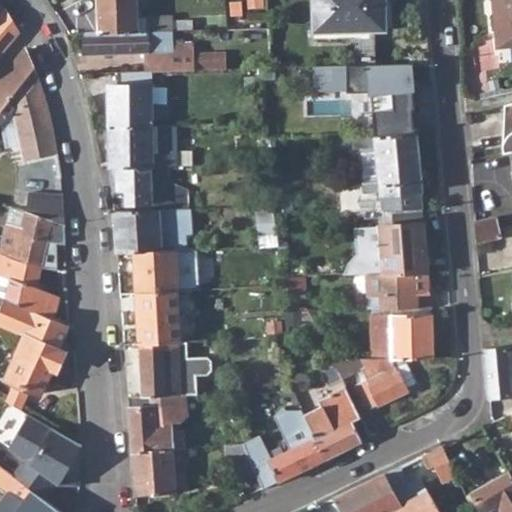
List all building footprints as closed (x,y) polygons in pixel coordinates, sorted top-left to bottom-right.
[(99,0),(101,34),(138,33),(137,20),(136,0),(99,0)] [(315,0),(316,32),(355,32),(375,31),(387,31),(386,0),(315,0)] [(511,0),(494,0),(499,47),(511,46),(511,0)] [(0,57),(20,35),(5,10),(0,16),(0,57)] [(184,19),(184,30),(210,29),(210,18),(184,19)] [(172,19),(148,20),(148,26),(143,26),(144,33),(173,32),(172,19)] [(148,20),(137,20),(138,33),(144,33),(143,26),(148,26),(148,20)] [(356,67),(376,66),(375,31),(355,32),(356,67)] [(85,34),(86,54),(146,53),(145,72),(152,72),(155,72),(195,71),(194,55),(190,55),(189,46),(174,46),(173,32),(144,33),(138,33),(101,34),(85,34)] [(0,126),(14,110),(39,80),(35,68),(27,49),(0,81),(0,126)] [(224,50),(195,51),(194,55),(195,71),(224,71),(224,50)] [(356,67),(353,67),(354,85),(354,89),(372,88),(377,135),(413,134),(412,111),(414,111),(410,66),(376,66),(356,67)] [(320,85),(354,85),(353,67),(320,68),(320,85)] [(110,126),(154,125),(152,72),(145,72),(120,72),(120,84),(110,85),(110,126)] [(39,80),(14,110),(26,161),(58,154),(49,111),(39,80)] [(154,166),(154,138),(154,125),(110,126),(111,167),(118,167),(154,166)] [(340,184),(341,211),(423,210),(416,134),(413,134),(377,135),(332,137),(333,148),(354,147),(354,150),(361,150),(364,184),(340,184)] [(134,189),(135,202),(153,202),(152,186),(170,186),(169,165),(154,166),(118,167),(119,189),(134,189)] [(28,191),(26,211),(63,224),(62,196),(28,191)] [(11,206),(1,254),(17,261),(42,267),(47,241),(64,245),(63,224),(26,211),(11,206)] [(134,251),(162,250),(169,249),(176,249),(180,249),(178,231),(189,230),(187,209),(113,211),(117,252),(134,251)] [(475,222),(477,244),(501,238),(495,217),(475,222)] [(380,257),(382,273),(427,273),(423,221),(378,225),(380,257)] [(366,259),(380,257),(378,225),(364,226),(366,259)] [(134,251),(137,292),(177,290),(179,290),(176,249),(169,249),(162,250),(134,251)] [(7,298),(52,318),(59,299),(37,287),(42,267),(17,261),(1,254),(0,255),(0,266),(2,267),(0,276),(3,277),(12,279),(7,298)] [(365,274),(367,308),(431,306),(427,273),(382,273),(365,274)] [(0,287),(0,294),(7,298),(12,279),(3,277),(0,287)] [(302,277),(287,277),(287,294),(303,293),(302,277)] [(179,290),(177,290),(178,302),(189,301),(189,289),(179,290)] [(177,290),(137,292),(120,293),(124,343),(141,342),(180,340),(178,302),(177,290)] [(0,325),(24,336),(6,379),(40,393),(51,370),(55,372),(64,352),(57,349),(67,324),(52,318),(7,298),(0,315),(0,325)] [(433,357),(431,313),(391,314),(372,314),(374,358),(390,358),(433,357)] [(180,340),(141,342),(145,396),(168,395),(185,394),(199,393),(198,374),(209,373),(212,369),(212,359),(208,355),(188,356),(187,340),(180,340)] [(511,347),(487,350),(491,398),(511,396),(511,347)] [(354,383),(367,409),(406,390),(405,387),(394,365),(390,358),(374,358),(332,358),(341,376),(364,365),(365,367),(375,363),(376,367),(363,373),(366,378),(354,383)] [(394,365),(405,387),(416,382),(407,364),(394,365)] [(326,457),(362,440),(352,421),(361,417),(346,385),(317,399),(321,405),(304,413),(316,438),(326,457)] [(20,408),(26,394),(13,389),(8,401),(20,408)] [(289,410),(300,405),(299,403),(293,389),(280,390),(280,399),(286,399),(289,410)] [(173,447),(172,440),(170,423),(179,422),(187,413),(185,394),(168,395),(145,396),(128,397),(132,449),(173,447)] [(79,484),(80,443),(27,412),(7,446),(23,458),(11,473),(45,498),(57,481),(59,484),(79,484)] [(326,457),(316,438),(272,460),(269,461),(278,480),(326,457)] [(272,460),(262,439),(246,447),(257,469),(265,487),(278,480),(269,461),(272,460)] [(239,478),(257,469),(246,447),(244,443),(227,443),(228,457),(239,478)] [(132,449),(136,494),(176,491),(174,467),(188,466),(187,446),(186,446),(173,447),(132,449)] [(422,466),(425,471),(449,459),(442,446),(412,461),(417,469),(422,466)] [(0,506),(0,511),(63,511),(45,498),(11,473),(0,464),(0,484),(11,493),(0,506)] [(399,467),(384,474),(393,491),(407,483),(399,467)] [(511,511),(511,477),(509,472),(508,471),(466,496),(473,511),(482,511),(498,503),(503,511),(511,511)] [(419,477),(407,483),(393,491),(384,474),(336,498),(344,511),(390,511),(421,495),(419,493),(426,491),(419,477)] [(421,495),(390,511),(437,511),(426,491),(419,493),(421,495)]
